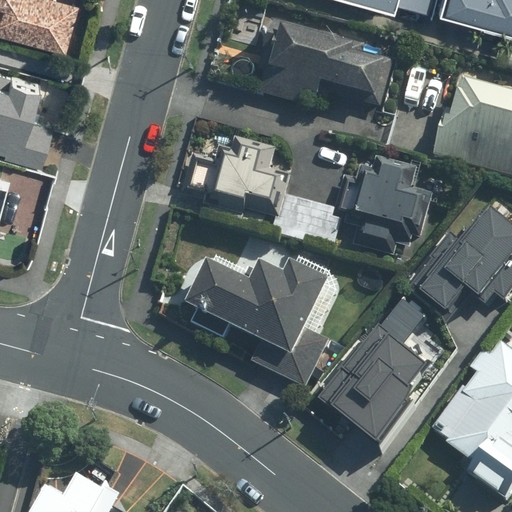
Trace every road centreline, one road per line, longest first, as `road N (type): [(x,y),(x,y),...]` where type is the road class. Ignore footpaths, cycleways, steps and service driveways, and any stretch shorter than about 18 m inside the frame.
road 1 (tertiary): [(169,0),(66,362)]
road 2 (tertiary): [(66,362),(132,381),(191,411),(320,511)]
